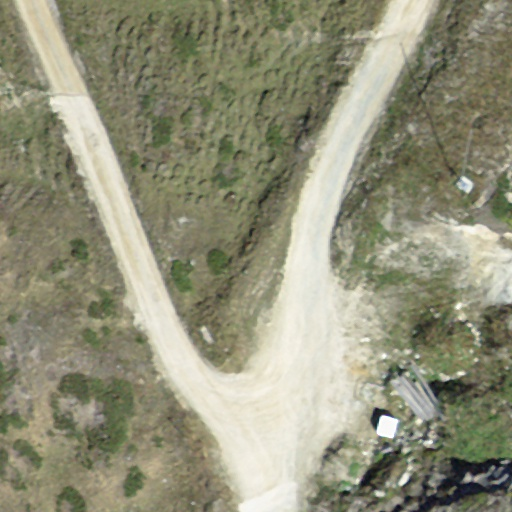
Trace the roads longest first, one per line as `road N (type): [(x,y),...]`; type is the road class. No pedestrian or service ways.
road 1 (track): [(413,0),(354,107),(311,221),(286,372),(255,452),(261,511)]
road 2 (track): [(255,452),(184,377),(35,0)]
